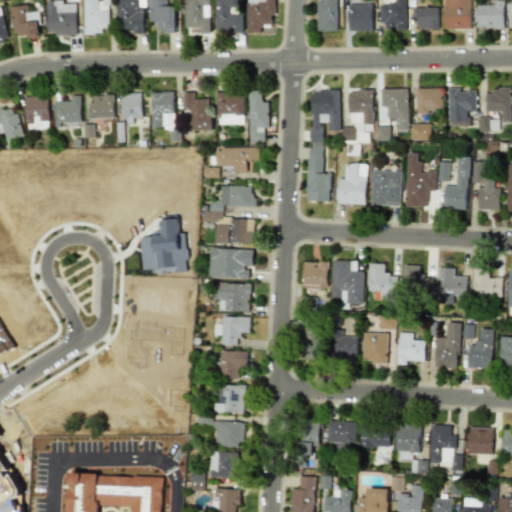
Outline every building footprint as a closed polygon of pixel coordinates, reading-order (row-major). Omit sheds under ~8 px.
[(47,35),(76,34),(75,4),(63,4),(63,0),(47,1),(47,35)] [(109,32),(109,11),(98,11),(97,0),(82,0),(83,32),(109,32)] [(144,33),(144,0),(117,0),(117,18),(124,18),(124,32),(144,33)] [(175,6),(166,6),(166,0),(150,0),(150,28),(175,29),(175,6)] [(209,0),(183,0),(184,28),(199,27),(199,33),(210,33),(209,0)] [(214,0),(216,32),(243,31),(242,13),(230,14),(230,7),(238,7),(237,0),(214,0)] [(273,0),(246,0),(247,33),(261,33),(261,24),(274,24),(273,0)] [(317,32),(337,31),(336,0),(319,0),(320,1),(316,1),(317,32)] [(443,0),(444,28),(471,28),(470,0),(443,0)] [(503,28),(503,0),(498,0),(493,0),(493,5),(476,5),(476,28),(503,28)] [(405,2),(381,2),(382,30),(406,30),(405,2)] [(372,4),(348,4),(349,31),(373,31),(372,4)] [(37,11),(28,12),(27,5),(11,7),(14,38),(40,35),(37,11)] [(437,7),(415,8),(416,29),(438,28),(437,7)] [(408,88),(380,89),(381,106),(387,106),(387,119),(397,119),(397,130),(408,130),(408,88)] [(416,88),(417,112),(442,111),(442,88),(416,88)] [(475,90),(460,90),(460,88),(448,88),(448,125),(468,126),(468,112),(475,112),(475,90)] [(310,91),(311,142),(322,142),(322,122),(328,122),(328,131),(339,130),(339,90),(310,91)] [(372,90),(348,90),(348,126),(342,126),(342,142),(369,141),(369,132),(372,132),(372,90)] [(484,90),(485,111),(501,111),(501,122),(510,122),(510,90),(484,90)] [(268,128),(267,101),(261,102),(261,91),(247,91),(248,142),(264,142),(263,128),(268,128)] [(151,92),(151,130),(189,130),(189,110),(185,110),(185,127),(174,127),(174,92),(151,92)] [(193,99),(193,92),(183,92),(183,110),(190,109),(191,130),(210,130),(209,98),(193,99)] [(243,124),(243,93),(216,92),(216,115),(218,115),(218,124),(243,124)] [(121,93),(122,124),(133,124),(133,118),(141,117),(141,93),(121,93)] [(54,101),(54,123),(80,123),(80,95),(70,95),(71,101),(54,101)] [(114,117),(114,95),(90,95),(91,124),(84,124),(84,137),(95,137),(95,131),(107,131),(106,118),(114,117)] [(48,128),(48,97),(24,97),(25,129),(48,128)] [(0,109),(0,134),(2,141),(22,136),(14,105),(0,109)] [(429,123),(410,124),(410,140),(430,140),(429,123)] [(360,155),(359,142),(346,142),(346,155),(360,155)] [(323,145),(308,144),(306,201),(330,202),(330,173),(322,173),(323,145)] [(233,166),(233,173),(247,172),(247,160),(259,160),(258,147),(215,148),(215,166),(233,166)] [(435,190),(435,171),(421,171),(421,161),(417,161),(417,153),(406,152),(405,206),(427,207),(427,190),(435,190)] [(468,157),(457,156),(456,186),(444,185),(443,209),(466,210),(468,157)] [(449,162),(438,161),(437,181),(448,181),(449,162)] [(478,209),(499,210),(500,188),(492,188),(493,169),(483,169),(484,162),(473,161),(472,182),(479,183),(478,209)] [(366,204),(367,164),(344,163),(344,179),(338,179),(337,204),(366,204)] [(400,206),(401,171),(372,170),(371,205),(400,206)] [(254,186),(220,185),(220,201),(210,201),(209,211),(203,211),(203,221),(222,221),(222,206),(253,207),(254,186)] [(231,225),(217,224),(216,243),(253,244),(254,219),(231,219),(231,225)] [(209,278),(249,279),(249,267),(253,267),(253,249),(210,248),(209,278)] [(357,261),(332,260),(330,304),(347,305),(347,303),(363,304),(364,271),(357,271),(357,261)] [(328,262),(303,262),(302,288),(327,289),(328,262)] [(384,264),(369,263),(368,290),(381,291),(380,301),(396,301),(397,275),(384,274),(384,264)] [(419,276),(419,265),(403,265),(403,291),(432,291),(432,277),(419,276)] [(467,276),(454,276),(454,268),(438,267),(437,303),(453,304),(453,295),(466,296),(467,276)] [(488,269),(473,268),(472,297),(501,298),(501,277),(488,277),(488,269)] [(250,283),(215,282),(215,300),(219,300),(219,311),(249,312),(250,283)] [(249,333),(249,317),(222,316),(222,324),(215,324),(215,335),(221,335),(221,345),(239,345),(239,333),(249,333)] [(395,316),(379,316),(378,328),(395,329),(395,316)] [(435,337),(434,367),(458,368),(459,323),(446,322),(446,337),(435,337)] [(473,338),(473,325),(462,324),(462,338),(473,338)] [(302,360),(319,359),(318,327),(301,327),(302,360)] [(467,368),(491,369),(492,329),(477,328),(477,345),(468,345),(467,368)] [(342,336),(342,330),(332,329),(331,358),(357,359),(358,336),(342,336)] [(362,362),(386,363),(388,333),(363,332),(362,362)] [(412,333),(398,332),(397,364),(405,365),(406,360),(424,361),(424,340),(412,340),(412,333)] [(511,338),(499,338),(498,366),(511,366),(511,338)] [(247,351),(221,351),(221,378),(238,379),(238,366),(247,367),(247,351)] [(244,413),(244,385),(220,384),(219,403),(214,403),(214,412),(244,413)] [(214,446),(242,447),(243,422),(214,421),(214,446)] [(355,443),(355,422),(328,421),(327,442),(355,443)] [(319,423),(299,422),(298,457),(315,458),(315,443),(319,443),(319,423)] [(396,459),(411,459),(412,453),(419,453),(420,423),(397,423),(396,459)] [(453,465),(454,435),(450,435),(451,425),(430,425),(429,464),(453,465)] [(389,447),(390,427),(361,426),(360,447),(389,447)] [(468,453),(491,454),(492,428),(468,427),(468,453)] [(511,431),(502,431),(501,453),(511,453),(511,431)] [(240,451),(211,451),(210,477),(240,477),(240,451)] [(203,490),(204,473),(192,473),(191,490),(203,490)] [(291,489),(290,511),(313,511),(315,476),(300,476),(299,489),(291,489)] [(398,493),(397,511),(421,511),(422,486),(412,485),(412,494),(398,493)] [(235,511),(236,505),(240,505),(240,489),(214,488),(213,507),(219,507),(219,511),(235,511)] [(387,511),(388,489),(367,488),(367,498),(358,497),(357,511),(387,511)] [(325,497),(324,511),(350,511),(351,490),(333,489),(333,497),(325,497)] [(511,511),(511,497),(497,497),(496,511),(511,511)] [(451,511),(452,498),(432,498),(431,511),(451,511)] [(489,511),(490,503),(481,502),(481,498),(463,498),(462,511),(489,511)]
